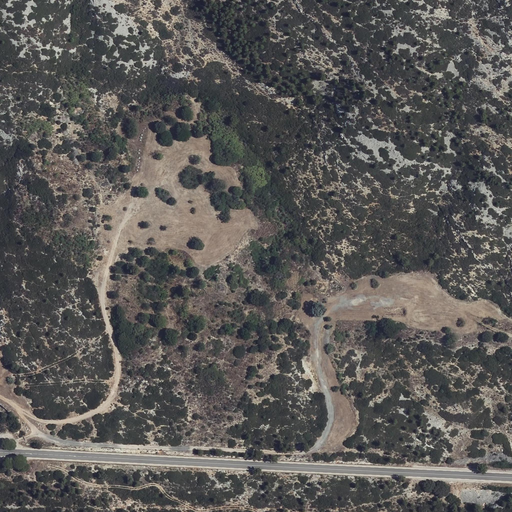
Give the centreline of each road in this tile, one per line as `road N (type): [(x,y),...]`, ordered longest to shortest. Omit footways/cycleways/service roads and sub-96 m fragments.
road 1 (track): [(511,335),(421,300),(342,304),(321,336),(329,424),(311,449),(297,452),(122,446),(40,433)]
road 2 (primary): [(511,478),(0,452)]
road 3 (track): [(0,393),(48,419),(94,410),(110,394),(117,346),(102,294),(135,211)]
road 4 (track): [(32,454),(84,484),(135,491),(155,484),(201,511),(259,511)]
